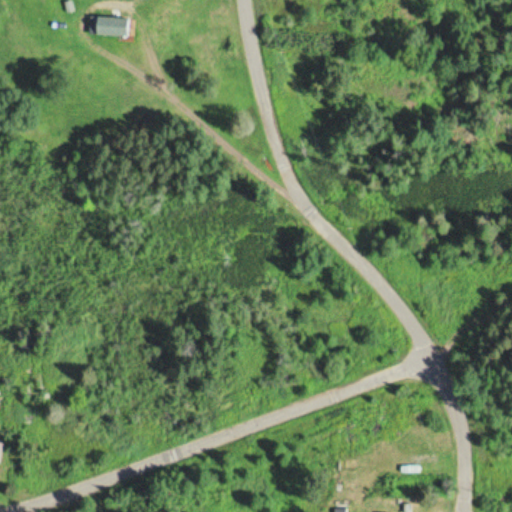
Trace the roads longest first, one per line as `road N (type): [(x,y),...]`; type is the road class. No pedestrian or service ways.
road 1 (residential): [(461,511),(460,406),(438,358),(301,194),(249,0)]
road 2 (residential): [(438,358),(0,511)]
